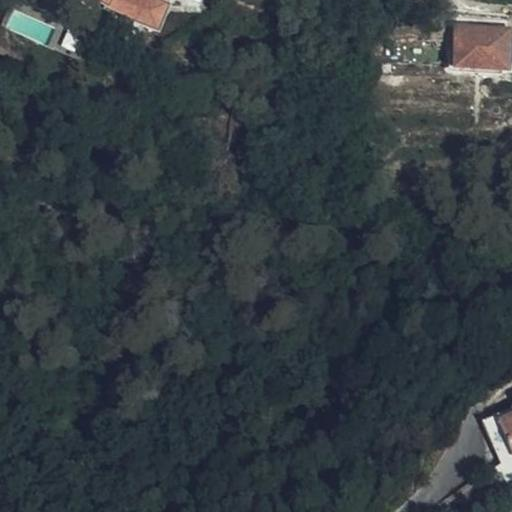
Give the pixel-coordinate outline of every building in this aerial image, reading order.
[(68,0),(73,3),(96,17),(99,10),(101,7),(88,0),(68,0)] [(88,0),(101,7),(99,10),(139,28),(152,33),(163,7),(145,0),(88,0)] [(454,70),(456,70),(508,73),(510,32),(456,28),(454,70)] [(508,73),(456,70),(455,82),(507,86),(508,73)] [(511,417),(511,408),(496,417),(499,424),(511,417)] [(511,451),(499,424),(496,417),(481,423),(502,465),(511,459),(511,451)] [(511,417),(499,424),(511,451),(511,417)]
